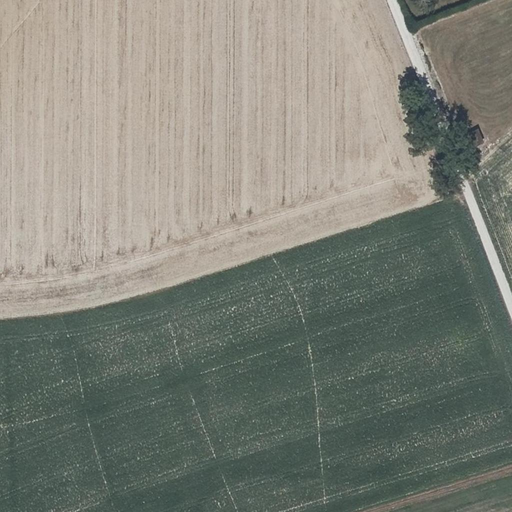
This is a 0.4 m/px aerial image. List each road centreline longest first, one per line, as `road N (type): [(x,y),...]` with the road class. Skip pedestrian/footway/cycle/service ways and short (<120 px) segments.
road 1 (track): [(511,304),(385,0)]
road 2 (track): [(511,468),(383,511)]
